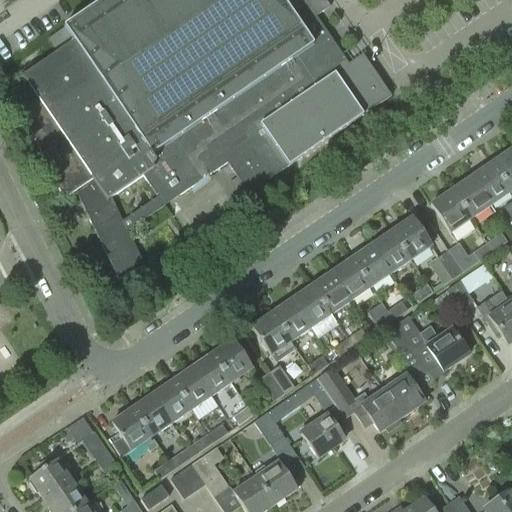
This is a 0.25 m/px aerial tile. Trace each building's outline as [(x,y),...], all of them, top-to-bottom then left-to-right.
[(144,269),(110,200),(142,177),(163,208),(226,165),(248,196),(390,98),(362,57),(348,66),(330,43),(315,19),(329,9),(323,0),(105,0),(62,30),(72,44),(21,79),(26,86),(12,96),(63,199),(74,192),(118,282),(144,269)] [(511,155),(510,152),(490,166),(511,198),(511,155)] [(511,198),(490,166),(470,180),(489,208),(508,195),(511,201),(511,200),(511,198)] [(470,180),(450,193),(470,221),(489,208),(470,180)] [(470,221),(450,193),(430,207),(450,235),(470,221)] [(511,223),(511,203),(502,210),(511,223)] [(389,235),(409,263),(429,249),(410,221),(389,235)] [(409,263),(389,235),(370,248),(389,277),(409,263)] [(500,236),(487,245),(493,254),(506,245),(500,236)] [(487,245),(466,259),(473,268),(493,254),(487,245)] [(473,268),(466,259),(458,246),(447,253),(463,275),(473,268)] [(370,248),(350,262),(369,290),(389,277),(370,248)] [(436,261),(450,283),(463,275),(447,253),(436,260),(436,261)] [(369,290),(350,262),(330,275),(350,304),(369,290)] [(330,275),(310,289),(330,317),(350,304),(330,275)] [(473,305),(459,284),(445,294),(459,315),(473,305)] [(432,295),(426,286),(411,297),(417,305),(432,295)] [(310,289),(291,302),(310,331),(330,317),(310,289)] [(310,331),(291,302),(271,316),(290,344),(310,331)] [(511,345),(511,311),(507,305),(496,313),(489,303),(476,311),(488,327),(491,325),(507,349),(511,345)] [(400,304),(386,314),(392,323),(406,313),(400,304)] [(392,323),(386,314),(371,324),(378,333),(392,323)] [(290,344),(271,316),(251,329),(270,358),(276,366),(296,353),(290,344)] [(442,375),(468,358),(450,332),(437,341),(429,329),(419,336),(407,319),(395,327),(427,374),(437,367),(442,375)] [(423,390),(417,381),(427,374),(395,327),(384,334),(411,373),(382,393),(401,421),(423,406),(416,395),(423,390)] [(361,331),(346,341),(352,350),(367,340),(361,331)] [(352,350),(346,341),(332,351),(338,360),(352,350)] [(210,357),(230,386),(250,372),(230,343),(210,357)] [(230,386),(210,357),(190,371),(210,399),(230,386)] [(312,377),(327,367),(321,358),(306,368),(312,377)] [(278,368),(268,375),(283,397),(294,390),(278,368)] [(190,371),(171,384),(190,413),(210,399),(190,371)] [(382,393),(367,403),(363,397),(353,403),(331,371),(316,381),(332,405),(338,414),(349,407),(352,413),(364,430),(371,425),(379,436),(385,432),(387,435),(399,427),(397,423),(401,421),(382,393)] [(283,397),(268,375),(257,383),(272,405),(283,397)] [(316,381),(266,415),(273,426),(312,399),(322,413),(332,405),(316,381)] [(171,384),(151,398),(170,426),(190,413),(171,384)] [(151,398),(131,411),(151,440),(170,426),(151,398)] [(231,420),(238,429),(252,418),(246,409),(231,420)] [(151,440),(131,411),(111,425),(121,439),(110,446),(120,461),(151,440)] [(273,426),(266,415),(252,425),(268,447),(259,453),(266,462),(274,457),(279,464),(254,480),(273,508),(296,492),(295,491),(299,489),(284,466),(295,458),(273,426)] [(316,460),(342,442),(326,419),(300,436),(316,460)] [(206,437),(212,446),(227,436),(220,427),(206,437)] [(61,436),(67,444),(73,440),(67,432),(61,436)] [(97,467),(109,458),(94,435),(81,443),(97,467)] [(212,446),(206,437),(192,446),(198,455),(212,446)] [(215,450),(190,467),(203,488),(212,501),(228,490),(212,467),(222,461),(215,450)] [(181,454),(167,464),(173,473),(187,463),(181,454)] [(36,469),(39,474),(28,482),(43,504),(71,484),(56,463),(55,463),(51,458),(36,469)] [(115,467),(109,458),(97,467),(103,475),(115,467)] [(173,473),(167,464),(152,474),(159,483),(173,473)] [(190,467),(179,475),(193,495),(203,488),(190,467)] [(193,495),(179,475),(168,482),(182,502),(193,495)] [(266,511),(273,508),(254,480),(231,496),(242,511),(266,511)] [(126,509),(134,504),(120,482),(111,488),(126,509)] [(71,484),(43,504),(48,511),(76,511),(85,506),(71,484)] [(149,511),(168,499),(160,488),(139,503),(145,511),(149,511)] [(511,511),(511,491),(493,504),(484,511),(511,511)] [(451,511),(466,511),(457,499),(447,506),(451,511)] [(451,511),(447,506),(438,511),(430,511),(423,501),(406,511),(451,511)]
